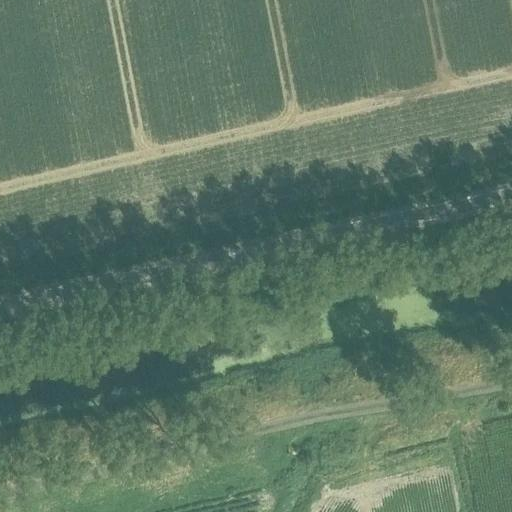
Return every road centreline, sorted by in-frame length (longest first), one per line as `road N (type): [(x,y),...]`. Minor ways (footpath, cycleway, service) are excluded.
road 1 (track): [(0,495),(511,382)]
road 2 (tertiary): [(0,310),(511,198)]
